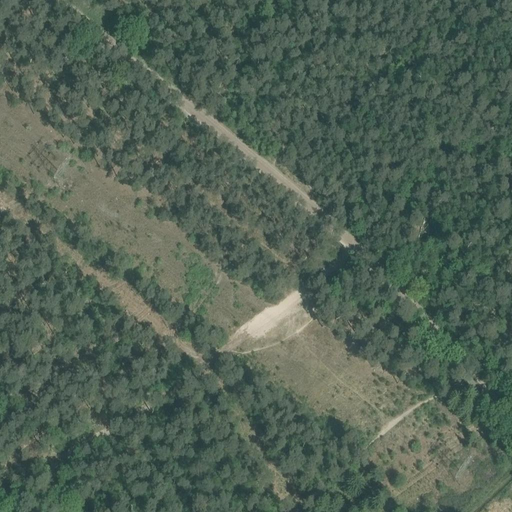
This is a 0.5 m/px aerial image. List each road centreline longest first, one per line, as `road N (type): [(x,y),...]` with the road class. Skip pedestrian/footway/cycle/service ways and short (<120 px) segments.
road 1 (track): [(4,511),(350,258)]
road 2 (track): [(57,0),(356,254)]
road 3 (track): [(511,421),(356,254)]
